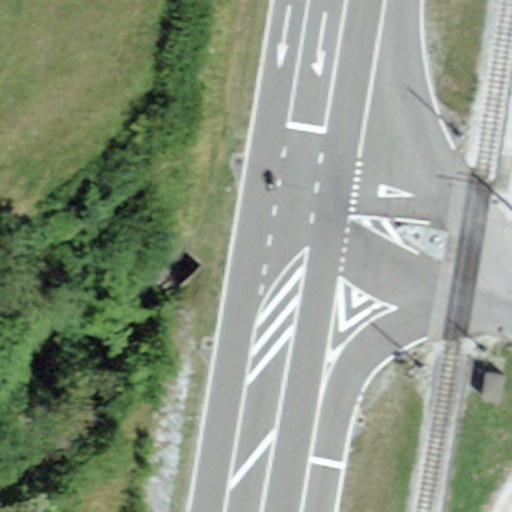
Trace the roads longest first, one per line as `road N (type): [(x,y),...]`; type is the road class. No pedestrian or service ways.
road 1 (secondary): [(253,511),(311,220)]
road 2 (secondary): [(311,220),(346,0)]
road 3 (tertiary): [(311,220),(468,254),(511,283)]
